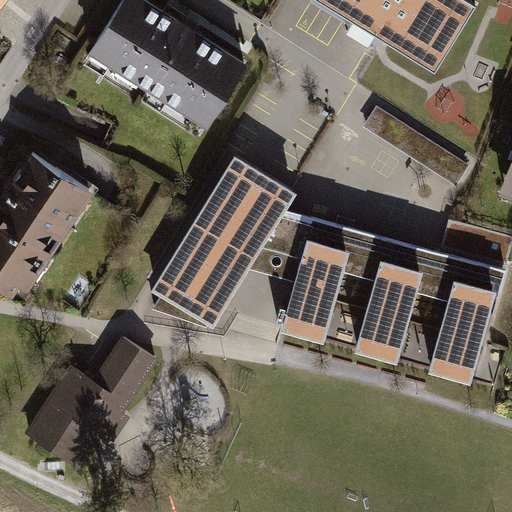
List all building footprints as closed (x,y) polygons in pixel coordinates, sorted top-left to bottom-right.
[(246,59),(152,0),(114,0),(85,46),(206,123),(246,59)] [(473,0),(325,0),(435,67),(475,1),(473,0)] [(461,183),(474,162),(381,103),(368,123),(461,183)] [(511,147),(497,191),(511,196),(511,147)] [(285,206),(298,187),(233,149),(151,285),(161,291),(153,305),(211,322),(248,263),(293,276),(281,321),(324,332),(341,266),(372,274),(354,341),(395,354),(414,286),(448,295),(430,366),(468,377),(493,288),(498,289),(501,267),(285,206)] [(21,156),(0,189),(0,212),(57,248),(88,199),(21,156)] [(0,281),(25,297),(57,248),(0,212),(0,281)] [(456,219),(448,248),(479,257),(487,228),(456,219)] [(122,332),(92,377),(68,362),(24,428),(81,465),(104,431),(115,438),(132,412),(125,407),(158,356),(122,332)]
